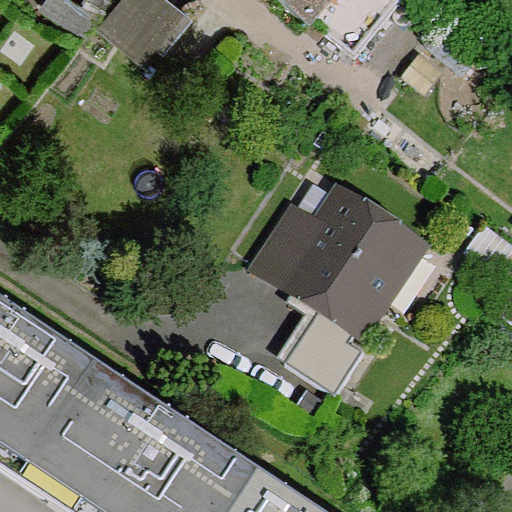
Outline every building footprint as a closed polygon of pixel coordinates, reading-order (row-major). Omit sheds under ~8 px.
[(192,16),(172,0),(119,0),(97,28),(141,63),(155,45),(163,52),(192,16)] [(342,0),(268,0),(312,36),(342,0)] [(293,210),(250,275),(313,315),(352,342),(365,350),(430,250),(336,189),(314,223),(293,210)] [(511,279),(487,309),(511,329),(511,279)] [(313,511),(0,307),(0,472),(61,511),(313,511)] [(352,342),(313,315),(280,364),(334,401),(362,360),(347,349),(352,342)]
